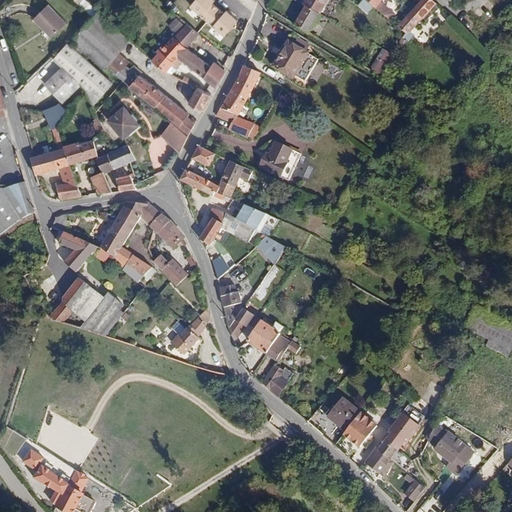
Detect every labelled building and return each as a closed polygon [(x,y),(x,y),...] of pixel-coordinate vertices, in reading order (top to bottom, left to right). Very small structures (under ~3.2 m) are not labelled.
[(75,0),(91,16),(96,11),(85,0),(75,0)] [(214,0),(192,0),(190,3),(222,35),(237,21),(226,10),(223,13),(212,2),(214,0)] [(308,0),(306,4),(321,12),(328,0),(308,0)] [(362,0),(358,6),(385,24),(390,17),(373,5),(377,0),(362,0)] [(437,3),(432,0),(421,0),(396,30),(407,42),(412,36),(410,34),(437,3)] [(64,21),(46,3),(31,19),(41,28),(43,26),(52,33),(64,21)] [(321,12),(306,4),(305,8),(306,9),(298,24),(311,32),(321,12)] [(123,32),(98,11),(71,41),(102,69),(106,65),(122,78),(189,134),(195,123),(187,116),(186,114),(130,68),(133,64),(111,45),(123,32)] [(184,18),(172,33),(185,44),(198,28),(184,18)] [(185,44),(172,33),(152,58),(168,73),(181,57),(177,53),(185,44)] [(290,39),(274,67),(303,83),(319,56),(290,39)] [(62,64),(79,83),(82,87),(91,103),(110,84),(65,42),(52,56),(62,64)] [(177,53),(181,57),(214,85),(223,68),(213,59),(209,63),(185,44),(177,53)] [(381,47),(373,67),(384,72),(393,53),(381,47)] [(62,64),(44,83),(63,101),(79,83),(62,64)] [(245,65),(222,106),(237,114),(260,73),(245,65)] [(196,88),(189,104),(201,111),(210,94),(196,88)] [(70,164),(65,148),(59,125),(67,110),(58,102),(49,106),(54,125),(56,125),(58,133),(57,134),(61,149),(30,158),(35,174),(58,168),(64,183),(77,182),(70,164)] [(237,114),(222,106),(219,112),(234,120),(237,114)] [(122,108),(107,121),(122,138),(137,125),(122,108)] [(259,126),(237,114),(234,120),(231,126),(253,138),(259,126)] [(163,116),(152,130),(177,151),(189,138),(163,116)] [(99,156),(95,140),(65,148),(70,164),(99,156)] [(200,143),(191,158),(208,168),(217,153),(200,143)] [(262,157),(258,167),(289,181),(300,155),(274,143),(267,159),(262,157)] [(127,146),(98,158),(104,171),(104,173),(136,160),(127,146)] [(233,161),(224,178),(237,186),(241,178),(247,181),(253,171),(233,161)] [(141,173),(144,180),(157,175),(154,168),(141,173)] [(218,188),(186,169),(180,179),(181,181),(210,195),(212,192),(215,194),(218,188)] [(99,193),(112,192),(104,173),(104,171),(92,177),(99,193)] [(126,180),(117,182),(120,191),(137,189),(133,178),(136,177),(136,174),(126,177),(126,180)] [(237,186),(224,178),(218,188),(231,196),(237,186)] [(0,186),(0,228),(3,232),(36,209),(28,180),(2,189),(0,186)] [(64,183),(57,183),(58,198),(82,196),(77,182),(64,183)] [(129,201),(122,218),(139,223),(141,218),(149,223),(176,249),(187,239),(151,204),(129,201)] [(211,246),(232,216),(268,234),(276,217),(249,204),(244,211),(237,208),(235,212),(217,203),(212,212),(216,213),(200,241),(211,246)] [(122,218),(114,235),(129,241),(139,223),(122,218)] [(74,272),(103,251),(71,234),(68,237),(65,236),(61,244),(76,251),(65,262),(74,272)] [(127,245),(129,241),(114,235),(105,252),(119,259),(127,245)] [(286,246),(266,235),(256,246),(275,265),(286,246)] [(157,271),(127,245),(119,259),(115,263),(125,270),(127,266),(136,270),(146,283),(157,271)] [(158,250),(154,250),(153,264),(178,288),(198,269),(194,259),(184,271),(175,262),(170,264),(158,250)] [(213,262),(218,280),(236,267),(229,252),(213,262)] [(30,266),(34,278),(52,272),(48,260),(30,266)] [(262,304),(283,271),(272,265),(251,297),(262,304)] [(103,297),(78,277),(59,301),(63,304),(49,321),(62,324),(73,311),(84,321),(103,297)] [(220,288),(229,329),(236,320),(233,306),(242,304),(239,289),(231,291),(229,286),(220,288)] [(122,305),(106,292),(103,297),(84,321),(77,329),(99,335),(122,305)] [(469,326),(492,338),(488,345),(508,355),(511,348),(511,347),(511,324),(478,307),(469,326)] [(236,320),(229,329),(236,341),(255,316),(245,309),(236,320)] [(210,316),(208,311),(183,337),(180,335),(172,343),(186,355),(201,340),(208,326),(213,319),(212,315),(210,316)] [(258,331),(249,343),(267,356),(268,355),(281,337),(280,337),(285,331),(278,325),(273,331),(259,321),(253,328),(258,331)] [(281,337),(268,355),(279,363),(289,351),(297,356),(302,350),(298,347),(299,343),(295,341),(293,343),(291,342),(288,344),(282,338),(281,337)] [(262,384),(279,396),(295,375),(287,368),(284,372),(277,366),(262,384)] [(336,408),(329,417),(347,432),(361,414),(343,400),(336,408)] [(430,416),(413,401),(389,430),(393,433),(389,438),(400,447),(406,439),(410,440),(430,416)] [(345,434),(362,448),(381,424),(364,410),(361,414),(347,432),(345,434)] [(479,457),(456,435),(454,436),(441,423),(433,438),(443,448),(440,450),(455,465),(450,471),(458,478),(479,457)] [(400,447),(389,438),(380,448),(391,458),(400,447)] [(380,448),(378,447),(364,463),(379,475),(393,459),(391,458),(380,448)] [(76,511),(84,499),(84,495),(91,480),(80,475),(76,484),(46,466),(36,481),(66,499),(60,510),(63,511),(76,511)] [(417,480),(408,491),(417,500),(427,488),(417,480)]
